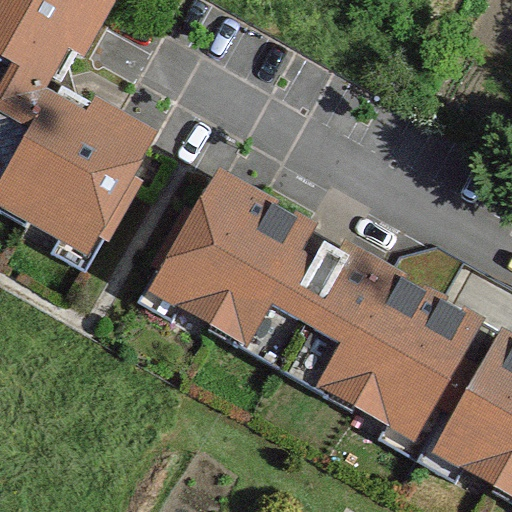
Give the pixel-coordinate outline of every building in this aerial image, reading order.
[(0,0),(0,170),(47,196),(79,214),(101,225),(122,185),(135,191),(144,175),(132,168),(153,130),(77,90),(74,82),(70,68),(106,0),(0,0)] [(0,170),(0,199),(34,218),(47,196),(0,170)] [(180,227),(193,234),(170,275),(192,288),(223,306),(210,328),(353,410),(366,387),(398,406),(418,418),(441,377),(458,388),(468,370),(451,360),(472,325),(375,269),(377,265),(348,248),(343,257),(326,247),(323,253),(298,238),(305,228),(223,181),(202,218),(190,211),(180,227)] [(79,214),(60,247),(96,265),(135,191),(122,185),(101,225),(79,214)] [(328,236),(307,224),(305,228),(298,238),(323,253),(326,247),(343,257),(348,248),(328,236)] [(180,227),(139,299),(173,319),(192,288),(170,275),(193,234),(180,227)] [(511,348),(505,344),(484,379),(468,370),(458,388),(474,397),(451,435),(475,449),(506,469),(493,491),(511,501),(511,348)] [(398,406),(379,438),(418,459),(458,388),(441,377),(418,418),(398,406)] [(458,388),(418,459),(457,481),(475,449),(451,435),(474,397),(458,388)]
